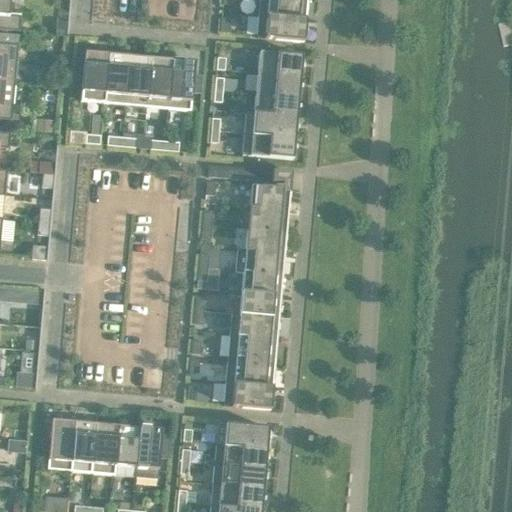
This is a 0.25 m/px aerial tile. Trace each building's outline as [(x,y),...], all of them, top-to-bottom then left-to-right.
[(8,16),(9,0),(0,0),(0,31),(19,33),(20,17),(8,16)] [(303,44),(306,0),(259,0),(256,40),(303,44)] [(230,21),(221,20),(219,33),(229,34),(230,21)] [(66,37),(67,23),(56,22),(55,36),(66,37)] [(0,82),(14,84),(18,37),(0,35),(0,82)] [(107,55),(84,53),(80,103),(103,105),(107,55)] [(301,57),(259,53),(257,75),(299,79),(301,57)] [(128,57),(107,55),(103,105),(124,107),(128,57)] [(150,59),(128,57),(124,107),(146,109),(150,59)] [(172,61),(150,59),(146,109),(167,111),(172,61)] [(225,60),(217,59),(216,71),(224,72),(225,60)] [(194,63),(172,61),(167,111),(190,113),(194,63)] [(299,79),(257,75),(255,95),(298,99),(299,79)] [(223,80),(215,79),(214,91),(222,92),(223,80)] [(0,120),(11,121),(14,84),(0,82),(0,120)] [(222,92),(214,91),(213,103),(221,104),(222,92)] [(298,99),(255,95),(253,114),(245,113),(245,115),(296,119),(298,99)] [(296,119),(245,115),(243,135),(294,139),(296,119)] [(219,121),(211,120),(210,132),(218,133),(219,121)] [(218,133),(210,132),(209,144),(217,145),(218,133)] [(0,149),(8,150),(10,134),(0,133),(0,149)] [(294,139),(243,135),(241,157),(292,161),(294,139)] [(86,136),(85,145),(99,146),(100,137),(86,136)] [(107,138),(106,147),(120,148),(121,139),(107,138)] [(135,140),(121,139),(120,148),(134,150),(135,140)] [(150,142),(149,151),(163,152),(164,143),(150,142)] [(178,144),(164,143),(163,152),(177,153),(178,144)] [(52,176),(53,164),(38,163),(37,175),(42,176),(52,176)] [(219,167),(207,166),(206,178),(218,179),(219,167)] [(230,168),(219,167),(218,179),(229,180),(230,168)] [(242,169),(230,168),(229,180),(240,181),(242,169)] [(252,170),(242,169),(240,181),(251,182),(252,170)] [(264,171),(252,170),(251,182),(263,183),(264,171)] [(269,412),(289,190),(291,174),(264,171),(263,183),(282,185),(281,190),(250,187),(244,251),(236,250),(234,274),(242,274),(240,295),(239,315),(231,314),(222,408),(269,412)] [(53,177),(52,176),(42,176),(41,189),(52,190),(53,177)] [(214,197),(215,184),(206,183),(205,197),(214,197)] [(39,210),(38,223),(49,224),(50,211),(39,210)] [(212,214),(203,213),(202,227),(211,227),(212,214)] [(48,238),(49,224),(38,223),(36,237),(48,238)] [(211,227),(202,227),(201,240),(210,241),(211,227)] [(47,249),(35,248),(32,247),(31,261),(45,262),(47,249)] [(199,256),(198,269),(207,270),(208,257),(199,256)] [(196,288),(196,291),(216,292),(218,271),(207,270),(198,269),(197,283),(196,288)] [(18,292),(17,305),(42,307),(43,295),(18,292)] [(205,299),(195,298),(194,312),(203,313),(205,299)] [(203,313),(194,312),(193,325),(202,326),(203,313)] [(201,343),(191,342),(190,355),(199,356),(201,343)] [(199,361),(190,360),(188,374),(198,375),(199,361)] [(16,374),(15,389),(32,391),(33,376),(19,375),(16,374)] [(196,389),(187,388),(186,401),(195,402),(196,389)] [(48,452),(46,471),(70,473),(74,423),(51,421),(49,440),(48,452)] [(74,423),(70,473),(91,475),(95,425),(74,423)] [(217,424),(215,446),(266,451),(267,440),(267,436),(268,429),(217,424)] [(95,425),(91,475),(112,477),(117,427),(95,425)] [(117,427),(112,477),(134,479),(138,429),(117,427)] [(138,429),(134,479),(156,481),(159,448),(161,435),(161,431),(138,429)] [(191,432),(183,431),(182,443),(190,444),(191,432)] [(161,435),(159,448),(167,449),(169,436),(161,435)] [(41,439),(40,451),(48,452),(49,440),(41,439)] [(215,446),(215,447),(223,448),(221,467),(264,471),(265,460),(265,456),(266,451),(215,446)] [(189,452),(181,451),(180,463),(188,464),(189,452)] [(188,464),(180,463),(179,475),(187,476),(188,464)] [(211,485),(211,486),(262,491),(263,481),(263,477),(264,471),(221,467),(219,486),(211,485)] [(211,486),(209,507),(260,511),(261,501),(261,497),(262,491),(211,486)] [(186,492),(177,492),(176,504),(185,505),(186,492)] [(116,511),(130,511),(131,504),(117,503),(116,511)]
